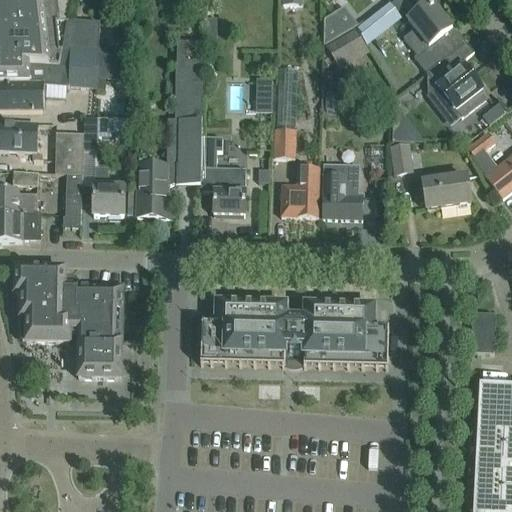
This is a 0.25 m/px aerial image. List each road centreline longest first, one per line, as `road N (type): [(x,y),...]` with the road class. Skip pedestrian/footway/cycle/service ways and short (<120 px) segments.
road 1 (residential): [(179,262),(168,457),(0,441)]
road 2 (residential): [(179,262),(447,268),(493,257)]
road 3 (residential): [(22,259),(179,262)]
